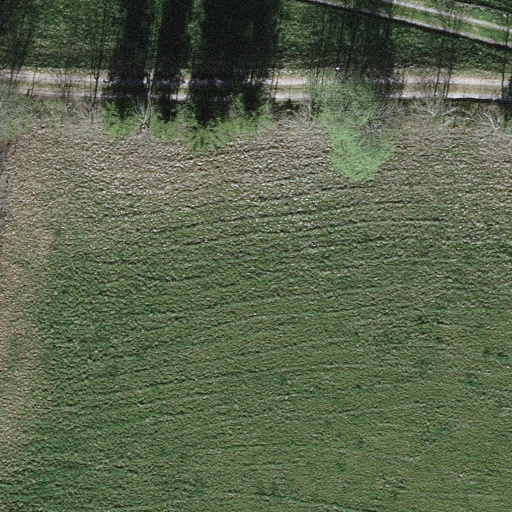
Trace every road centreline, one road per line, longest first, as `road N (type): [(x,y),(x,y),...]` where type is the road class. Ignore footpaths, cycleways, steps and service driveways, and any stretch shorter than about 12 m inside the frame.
road 1 (track): [(511,90),(0,73)]
road 2 (track): [(511,38),(343,0)]
